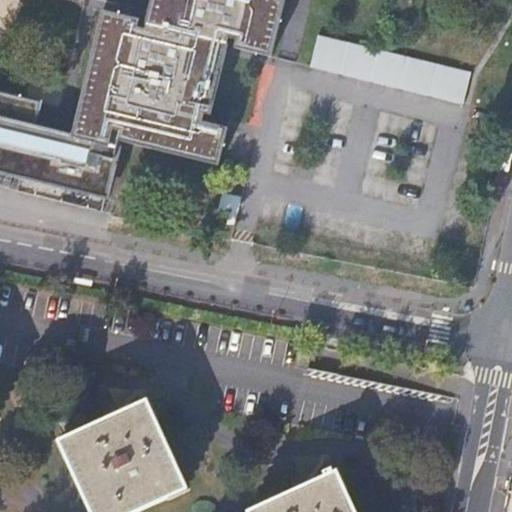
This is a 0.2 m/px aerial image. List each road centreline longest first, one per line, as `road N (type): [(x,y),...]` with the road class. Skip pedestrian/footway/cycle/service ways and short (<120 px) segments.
road 1 (residential): [(0,242),(439,336),(503,333)]
road 2 (residential): [(468,511),(503,333)]
